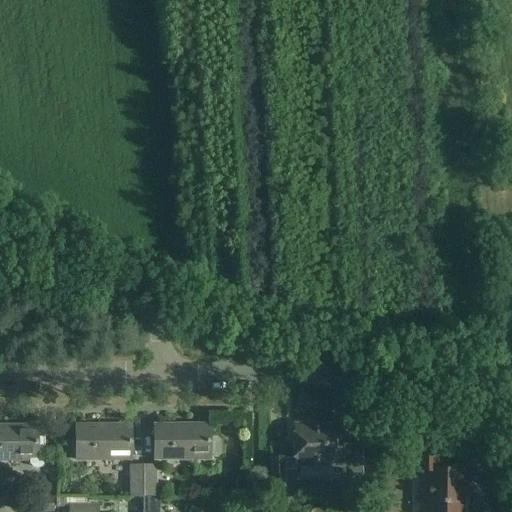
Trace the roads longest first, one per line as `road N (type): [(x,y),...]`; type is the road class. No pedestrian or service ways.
road 1 (unclassified): [(159,376),(511,375)]
road 2 (residential): [(0,246),(141,309),(159,332),(159,376)]
road 3 (unclassified): [(0,378),(159,376)]
